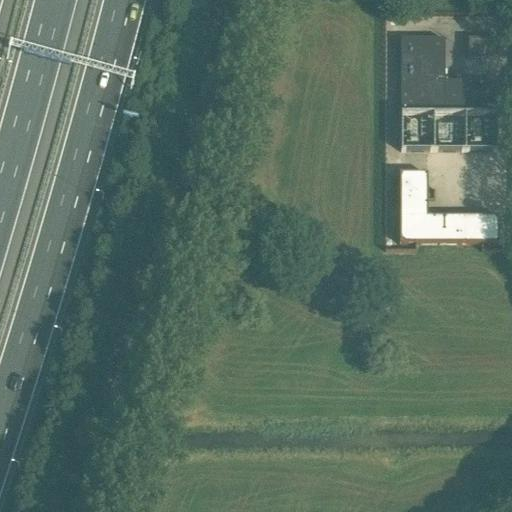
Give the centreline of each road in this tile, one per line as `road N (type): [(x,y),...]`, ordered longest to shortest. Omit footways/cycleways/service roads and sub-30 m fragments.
road 1 (motorway): [(0,423),(125,0)]
road 2 (motorway): [(0,201),(53,0)]
